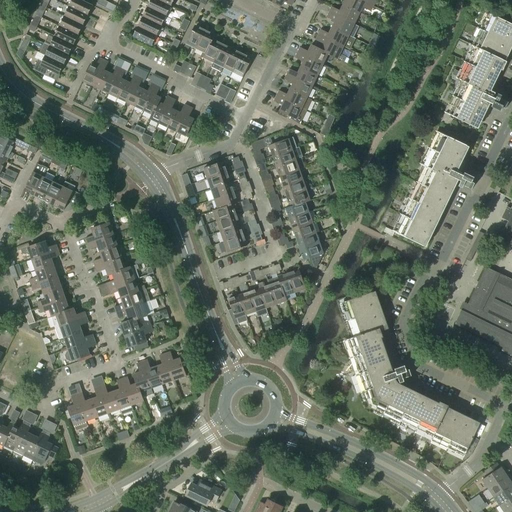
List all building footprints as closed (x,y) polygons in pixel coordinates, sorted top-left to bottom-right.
[(80,0),(71,0),(68,7),(87,16),(92,6),(80,0)] [(157,0),(150,0),(147,7),(166,16),(171,7),(157,0)] [(373,6),(360,0),(344,0),(342,5),(360,13),(363,8),(371,12),(373,6)] [(339,11),(331,7),(329,12),(355,25),(359,17),(365,20),(366,16),(360,13),(342,5),(339,11)] [(68,7),(64,16),(83,26),(87,16),(68,7)] [(166,16),(147,7),(142,17),(161,26),(166,16)] [(326,18),(334,21),(331,28),(355,39),(356,36),(351,33),(355,25),(329,12),(326,18)] [(473,127),(482,110),(479,109),(482,102),(485,103),(492,106),(501,111),(502,107),(505,109),(508,103),(500,99),(502,96),(493,92),(492,95),(485,92),(493,76),(490,74),(494,67),(496,68),(497,67),(495,67),(499,60),(500,60),(501,59),(499,59),(503,51),(504,52),(505,51),(502,50),(505,43),(508,44),(509,43),(506,42),(509,35),(511,35),(511,34),(511,32),(511,24),(488,12),(459,72),(457,77),(456,79),(460,80),(456,88),(456,89),(445,113),(473,127)] [(59,26),(78,35),(83,26),(64,16),(59,26)] [(142,17),(137,27),(156,36),(161,26),(142,17)] [(190,46),(196,49),(205,30),(194,25),(183,49),(187,51),(190,46)] [(59,26),(54,36),(73,45),(78,35),(59,26)] [(156,36),(137,27),(133,37),(152,46),(156,36)] [(328,34),(321,30),(318,35),(344,48),(348,39),(353,42),(355,39),(331,28),(328,34)] [(212,40),(213,40),(215,35),(205,30),(196,49),(203,52),(200,57),(203,58),(212,40)] [(44,43),(49,46),(68,55),(73,45),(54,36),(49,33),(44,43)] [(379,37),(374,35),(373,34),(368,45),(371,46),(374,48),(379,37)] [(26,35),(21,45),(27,47),(32,38),(26,35)] [(323,44),(320,50),(320,51),(328,54),(328,55),(337,60),(338,59),(344,62),(346,57),(340,54),(344,48),(318,35),(315,40),(323,44)] [(203,58),(213,63),(222,44),(213,40),(212,40),(203,58)] [(223,68),(232,49),(222,44),(213,63),(211,67),(221,72),(223,68)] [(308,52),(300,48),(297,53),(323,65),(328,55),(328,54),(320,51),(320,50),(311,45),(308,52)] [(49,46),(45,56),(63,65),(68,55),(49,46)] [(232,72),(241,54),(232,49),(223,68),(232,72)] [(47,69),(59,75),(63,65),(45,56),(37,52),(35,58),(38,60),(33,70),(44,75),(47,69)] [(295,58),(303,62),(300,67),(318,76),(323,65),(297,53),(295,58)] [(232,72),(243,77),(252,59),(241,54),(232,72)] [(82,82),(91,86),(103,61),(99,58),(95,66),(90,64),(82,82)] [(103,61),(91,86),(100,90),(108,73),(104,71),(108,63),(103,61)] [(178,72),(184,75),(189,64),(184,61),(178,72)] [(189,64),(184,75),(191,78),(196,67),(189,64)] [(100,90),(109,95),(121,69),(116,67),(113,75),(108,73),(100,90)] [(297,73),(289,69),(287,74),(312,87),(318,76),(300,67),(297,73)] [(121,79),(123,74),(125,71),(121,69),(109,95),(117,99),(126,81),(121,79)] [(284,80),(292,84),(290,89),(307,98),(312,87),(287,74),(284,80)] [(126,103),(138,77),(134,75),(130,83),(126,81),(117,99),(126,103)] [(196,86),(201,88),(206,77),(201,75),(196,86)] [(138,87),(141,82),(142,79),(138,77),(126,103),(134,107),(143,90),(138,87)] [(206,77),(201,88),(206,91),(211,80),(206,77)] [(134,107),(143,111),(155,86),(151,84),(147,92),(143,90),(134,107)] [(220,84),(215,95),(220,98),(225,87),(220,84)] [(151,115),(149,119),(150,120),(158,102),(161,98),(156,96),(160,88),(155,86),(143,111),(151,115)] [(230,89),(225,87),(220,98),(225,100),(230,89)] [(307,98),(290,89),(287,95),(279,91),(276,96),(302,108),(308,111),(309,109),(303,106),(307,98)] [(163,104),(158,102),(150,120),(159,124),(171,99),(167,96),(163,104)] [(296,120),(301,111),(307,113),(308,111),(302,108),(276,96),(274,101),(282,105),(279,111),(296,120)] [(175,101),(171,99),(159,124),(167,128),(176,111),(171,109),(175,101)] [(117,100),(115,105),(123,109),(125,104),(117,100)] [(90,110),(99,115),(102,109),(99,107),(99,106),(94,103),(90,110)] [(180,113),(176,111),(167,128),(176,133),(188,107),(184,105),(180,113)] [(188,107),(176,133),(185,137),(193,119),(189,117),(192,109),(188,107)] [(332,124),(326,121),(323,126),(330,129),(332,124)] [(420,174),(393,231),(394,232),(421,245),(422,244),(420,244),(424,236),(425,237),(426,236),(423,235),(426,228),(429,229),(430,228),(427,227),(430,220),(433,221),(434,220),(432,219),(436,212),(437,213),(437,212),(436,211),(439,204),(441,205),(441,204),(439,202),(442,195),(445,197),(453,180),(455,181),(454,185),(462,189),(463,186),(471,190),(474,184),(471,182),(473,179),(458,172),(450,168),(454,161),(456,162),(465,145),(435,131),(420,164),(423,166),(420,174)] [(29,152),(29,151),(32,146),(10,136),(9,139),(0,134),(0,147),(10,153),(14,145),(15,146),(20,145),(21,148),(29,152)] [(297,148),(293,137),(268,146),(272,156),(292,150),(295,149),(297,148)] [(264,139),(250,144),(255,157),(261,155),(259,150),(267,147),(264,139)] [(0,147),(0,159),(5,162),(8,157),(11,159),(13,154),(10,153),(0,147)] [(272,156),(276,167),(279,166),(296,160),(298,159),(295,149),(292,150),(272,156)] [(43,152),(40,158),(50,163),(53,157),(43,152)] [(53,157),(50,163),(60,167),(62,162),(53,157)] [(276,167),(279,177),(299,170),(296,160),(276,167)] [(223,162),(203,168),(207,179),(226,172),(223,162)] [(39,172),(41,166),(37,164),(23,191),(34,196),(43,177),(44,174),(39,172)] [(15,179),(18,174),(7,169),(4,174),(15,179)] [(279,177),(283,187),(303,180),(299,170),(279,177)] [(210,189),(230,183),(226,172),(207,179),(210,189)] [(2,179),(13,184),(15,179),(4,174),(2,179)] [(34,196),(43,201),(53,182),(43,177),(34,196)] [(303,180),(283,187),(286,197),(306,190),(303,180)] [(62,187),(53,205),(63,210),(75,186),(65,181),(62,187)] [(43,201),(53,205),(62,187),(53,182),(43,201)] [(210,189),(214,200),(234,193),(230,183),(210,189)] [(285,209),(310,201),(306,190),(286,197),(290,207),(285,209)] [(218,210),(232,205),(233,205),(237,204),(234,193),(214,200),(217,209),(218,210)] [(285,209),(289,219),(308,213),(305,203),(310,201),(285,209)] [(213,211),(216,222),(236,215),(233,205),(232,205),(218,210),(217,209),(213,211)] [(500,231),(495,240),(511,247),(511,205),(510,209),(506,207),(501,218),(508,221),(502,232),(500,231)] [(289,219),(292,230),(312,223),(308,213),(289,219)] [(236,215),(216,222),(220,232),(239,225),(236,215)] [(245,223),(249,222),(255,220),(253,215),(243,218),(245,223)] [(85,239),(87,244),(113,235),(109,223),(91,229),(93,236),(85,239)] [(312,223),(292,230),(296,240),(315,233),(312,223)] [(211,224),(200,227),(205,241),(216,238),(211,224)] [(220,232),(223,242),(243,235),(239,225),(220,232)] [(385,228),(383,232),(392,237),(394,232),(393,231),(385,228)] [(319,243),(315,233),(296,240),(300,250),(319,243)] [(117,246),(113,235),(87,244),(89,250),(97,247),(99,253),(117,246)] [(227,253),(247,246),(243,235),(223,242),(227,253)] [(29,253),(31,260),(58,250),(56,245),(47,248),(45,242),(21,250),(22,253),(25,254),(29,253)] [(319,245),(319,243),(300,250),(303,261),(309,259),(311,266),(316,268),(317,265),(321,256),(321,255),(323,254),(319,245)] [(93,261),(95,267),(121,258),(117,246),(99,253),(101,258),(93,261)] [(31,260),(35,271),(53,265),(51,259),(60,256),(58,250),(31,260)] [(12,257),(6,260),(8,266),(14,264),(12,257)] [(125,268),(121,258),(95,267),(97,272),(105,269),(107,275),(112,274),(130,267),(130,266),(125,268)] [(20,280),(26,278),(23,271),(28,269),(25,262),(15,266),(20,280)] [(57,276),(53,265),(35,271),(37,277),(28,280),(30,285),(57,276)] [(108,289),(135,279),(139,278),(136,270),(132,271),(130,267),(112,274),(114,280),(106,283),(108,289)] [(511,280),(485,267),(467,304),(469,305),(466,312),(461,310),(454,324),(502,348),(500,351),(511,356),(511,280)] [(299,269),(288,273),(295,293),(305,289),(299,269)] [(295,293),(288,273),(278,277),(286,301),(287,301),(285,296),(295,293)] [(41,288),(43,294),(61,287),(57,276),(30,285),(32,291),(41,288)] [(267,280),(269,285),(276,304),(286,301),(278,277),(267,280)] [(138,288),(135,279),(108,289),(110,294),(118,291),(120,298),(145,289),(144,286),(138,288)] [(223,283),(222,281),(218,283),(221,291),(230,287),(228,281),(223,283)] [(276,304),(269,285),(263,287),(262,282),(257,284),(259,288),(266,308),(276,304)] [(65,299),(61,287),(43,294),(45,300),(36,303),(38,308),(65,299)] [(259,288),(249,292),(256,312),(266,308),(259,288)] [(114,307),(116,313),(149,301),(145,289),(120,298),(123,304),(114,307)] [(249,292),(239,295),(246,315),(256,312),(249,292)] [(455,453),(463,457),(478,427),(477,427),(476,428),(469,425),(470,424),(469,423),(467,426),(460,422),(461,420),(461,419),(459,422),(452,419),(453,416),(452,415),(452,417),(445,413),(445,412),(444,411),(444,413),(436,409),(437,408),(436,407),(435,410),(428,407),(429,404),(428,403),(427,406),(420,403),(421,400),(420,399),(419,401),(412,397),(413,396),(399,389),(396,388),(393,388),(391,382),(394,381),(395,385),(404,382),(403,379),(411,376),(409,370),(406,371),(405,367),(395,370),(395,371),(385,374),(382,366),(385,365),(382,356),(381,356),(378,349),(379,348),(379,347),(378,348),(375,340),(377,340),(376,339),(375,339),(372,332),(374,331),(373,331),(383,328),(382,327),(381,327),(378,320),(380,319),(379,318),(376,319),(374,312),(377,311),(376,310),(373,311),(371,303),(374,302),(373,301),(372,302),(369,294),(371,294),(370,293),(349,300),(340,304),(349,330),(352,338),(343,341),(364,401),(367,401),(369,407),(374,410),(373,412),(455,452),(455,453)] [(246,316),(246,315),(239,295),(233,297),(232,294),(227,296),(231,309),(228,310),(229,314),(234,325),(247,321),(246,316)] [(50,317),(69,310),(65,299),(38,308),(40,314),(48,311),(50,317)] [(154,313),(149,301),(116,313),(118,318),(126,315),(128,321),(129,322),(139,318),(139,319),(148,316),(147,316),(154,313)] [(50,317),(54,328),(86,317),(84,312),(76,315),(73,308),(69,310),(50,317)] [(163,318),(168,317),(166,309),(155,313),(157,316),(162,314),(163,318)] [(58,339),(63,338),(81,331),(79,326),(88,323),(86,317),(54,328),(58,339)] [(120,324),(124,336),(151,326),(149,321),(141,324),(139,319),(139,318),(129,322),(128,321),(120,324)] [(276,329),(283,327),(280,318),(273,321),(276,329)] [(153,332),(151,326),(124,336),(128,348),(134,346),(136,351),(148,347),(144,335),(153,332)] [(63,338),(67,349),(94,340),(92,334),(83,337),(81,331),(63,338)] [(96,345),(94,340),(67,349),(68,351),(66,351),(64,355),(66,360),(70,361),(90,355),(87,348),(96,345)] [(170,352),(165,354),(174,381),(186,376),(179,358),(173,361),(170,352)] [(162,364),(156,366),(162,384),(174,381),(165,354),(159,356),(162,364)] [(147,360),(142,362),(151,388),(162,384),(156,366),(150,368),(147,360)] [(141,392),(151,388),(142,362),(136,364),(139,372),(133,374),(136,383),(143,401),(144,401),(141,392)] [(143,401),(136,383),(130,385),(127,377),(122,379),(131,405),(143,401)] [(119,389),(113,391),(120,409),(122,415),(133,411),(131,405),(122,379),(116,381),(119,389)] [(105,385),(99,387),(108,413),(120,409),(113,391),(107,393),(105,385)] [(97,417),(108,413),(99,387),(94,389),(96,397),(91,399),(97,417)] [(82,393),(76,395),(86,421),(97,417),(91,399),(85,401),(82,393)] [(88,427),(86,421),(76,395),(71,397),(74,405),(68,407),(76,431),(88,427)] [(159,410),(159,411),(161,416),(172,412),(170,408),(170,407),(159,410)] [(7,428),(1,425),(0,427),(0,445),(3,447),(13,426),(15,422),(12,420),(10,423),(10,426),(8,426),(7,428)] [(19,428),(13,426),(3,447),(4,447),(13,451),(27,422),(24,420),(22,423),(22,427),(20,427),(19,428)] [(31,424),(27,422),(13,451),(23,456),(25,452),(33,435),(27,432),(28,431),(27,429),(29,427),(31,424)] [(25,452),(34,456),(46,431),(43,430),(42,433),(41,436),(39,436),(38,438),(33,435),(25,452)] [(34,456),(43,461),(44,461),(47,456),(53,459),(58,448),(52,445),(47,442),(48,440),(46,439),(49,436),(50,433),(46,431),(34,456)] [(44,461),(43,461),(34,456),(32,460),(40,464),(42,464),(43,463),(44,461)] [(484,471),(488,476),(482,480),(488,489),(506,476),(503,471),(502,472),(496,463),(484,471)] [(508,481),(510,481),(506,476),(488,489),(494,497),(511,485),(508,481)] [(199,480),(196,486),(191,483),(185,496),(193,500),(192,503),(198,506),(199,503),(207,507),(211,500),(216,502),(221,490),(199,480)] [(511,486),(511,485),(494,497),(499,505),(511,496),(511,486)] [(511,511),(511,496),(499,505),(503,511),(511,511)] [(279,511),(282,507),(268,500),(265,505),(259,502),(254,511),(279,511)] [(174,502),(168,511),(207,511),(201,509),(199,511),(195,511),(177,503),(177,504),(174,502)]
